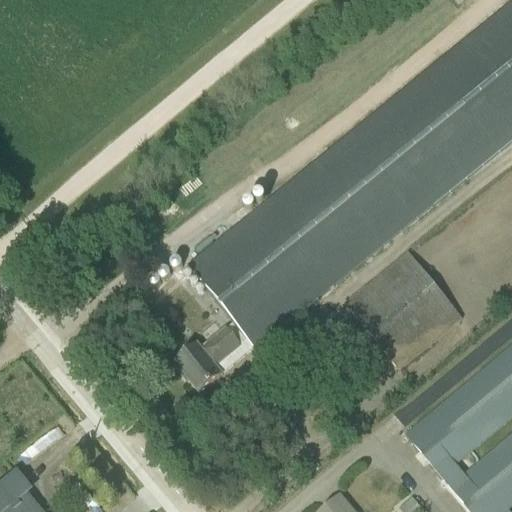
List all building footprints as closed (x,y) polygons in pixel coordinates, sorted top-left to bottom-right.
[(511,8),(189,271),(233,325),(232,327),(253,352),(391,238),(511,142),(511,8)] [(407,256),(345,309),(399,372),(461,324),(407,256)] [(198,397),(253,352),(232,327),(226,332),(225,330),(200,351),(197,347),(172,368),(182,379),(183,379),(198,397)] [(511,349),(406,438),(468,511),(507,511),(511,507),(511,436),(462,478),(454,468),(511,419),(511,349)] [(318,430),(339,412),(331,402),(309,419),(318,430)] [(39,511),(28,497),(32,494),(29,490),(30,489),(18,475),(0,488),(0,511),(39,511)] [(351,511),(341,500),(326,511),(351,511)] [(397,511),(420,511),(411,501),(397,511)]
